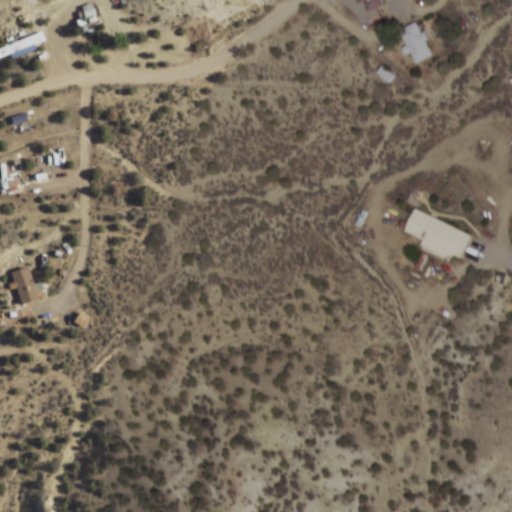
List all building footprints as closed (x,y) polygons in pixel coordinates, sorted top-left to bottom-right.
[(362,0),(367,13),(386,7),(384,0),(362,0)] [(436,57),(420,23),(401,32),(416,66),(436,57)] [(0,58),(46,45),(43,34),(0,46),(0,58)] [(423,247),(461,263),(473,235),(416,211),(407,233),(425,240),(423,247)] [(16,288),(21,305),(42,298),(40,290),(36,291),(29,266),(8,272),(13,289),(16,288)]
